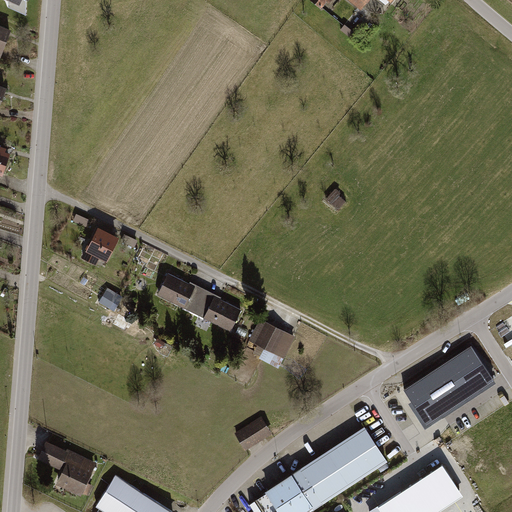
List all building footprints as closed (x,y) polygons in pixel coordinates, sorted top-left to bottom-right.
[(327,0),(336,6),(340,0),(353,0),(367,10),(375,0),(398,0),(401,2),(403,0),(327,0)] [(0,17),(0,49),(12,54),(22,26),(0,17)] [(0,79),(0,109),(5,111),(14,83),(0,79)] [(18,146),(0,141),(0,169),(12,172),(18,146)] [(104,227),(94,248),(117,259),(127,238),(104,227)] [(90,295),(98,279),(73,266),(65,282),(90,295)] [(178,270),(169,290),(195,301),(204,281),(178,270)] [(102,302),(112,308),(120,295),(110,289),(102,302)] [(226,294),(216,315),(241,327),(251,306),(226,294)] [(276,318),(265,339),(285,350),(296,328),(276,318)] [(472,348),(408,389),(431,425),(495,383),(472,348)] [(269,413),(246,426),(255,443),(278,431),(269,413)] [(366,431),(315,463),(333,491),(384,459),(366,431)] [(94,463),(45,440),(38,453),(67,467),(59,483),(80,493),(94,463)] [(315,463),(304,471),(322,499),(333,492),(333,491),(315,463)] [(443,464),(369,511),(440,511),(464,497),(443,464)] [(304,471),(292,478),(309,506),(322,499),(304,471)] [(171,511),(173,510),(117,474),(98,503),(112,511),(171,511)] [(299,511),(309,506),(292,478),(252,503),(257,511),(299,511)]
